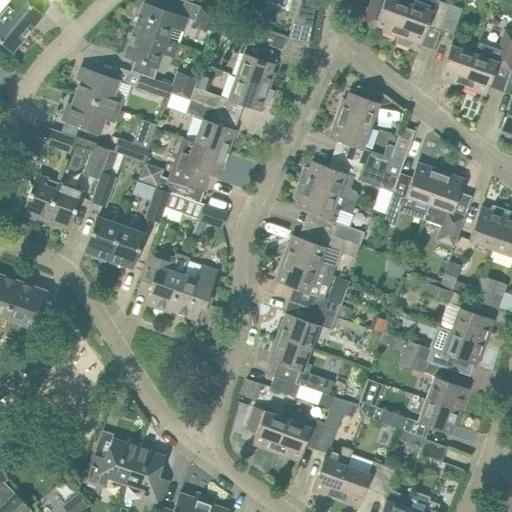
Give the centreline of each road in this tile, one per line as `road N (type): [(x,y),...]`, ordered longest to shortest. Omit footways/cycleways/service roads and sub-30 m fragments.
road 1 (residential): [(202,448),(235,345),(242,238),(331,40)]
road 2 (residential): [(202,448),(150,400),(61,264),(0,238)]
road 3 (residential): [(511,169),(331,40)]
road 4 (residential): [(108,0),(39,67),(0,143)]
road 5 (residential): [(468,511),(511,387)]
